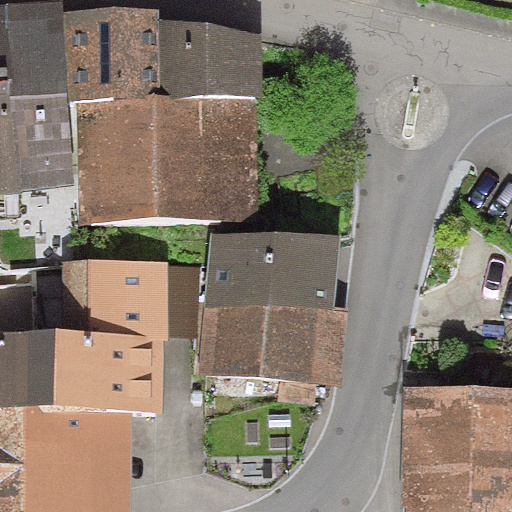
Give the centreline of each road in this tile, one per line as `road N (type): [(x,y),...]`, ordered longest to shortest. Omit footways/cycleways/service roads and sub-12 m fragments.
road 1 (residential): [(338,484),(358,445),(399,197)]
road 2 (residential): [(399,197),(371,110),(328,18)]
road 3 (tertiary): [(511,67),(328,18)]
road 4 (residential): [(399,197),(511,70)]
